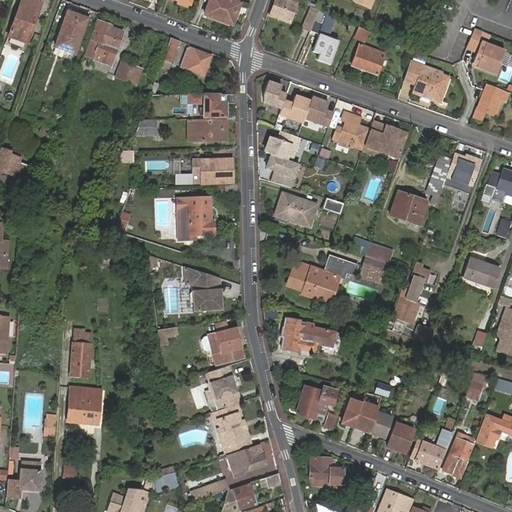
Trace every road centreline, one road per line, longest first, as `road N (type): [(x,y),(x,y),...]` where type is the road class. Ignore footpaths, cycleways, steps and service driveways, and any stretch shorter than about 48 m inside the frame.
road 1 (residential): [(276,424),(250,305),(247,54)]
road 2 (residential): [(247,54),(511,150)]
road 3 (residential): [(495,511),(276,424)]
road 4 (residential): [(95,0),(247,54)]
